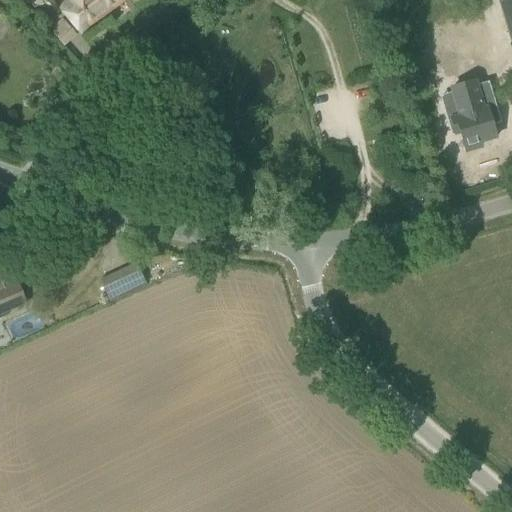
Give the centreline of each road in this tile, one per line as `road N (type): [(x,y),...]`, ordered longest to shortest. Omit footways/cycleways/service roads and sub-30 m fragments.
road 1 (unclassified): [(511,504),(353,371),(312,309),(304,245)]
road 2 (unclassified): [(304,245),(209,237),(100,211),(0,175)]
road 3 (unclassified): [(304,245),(428,226),(511,201)]
